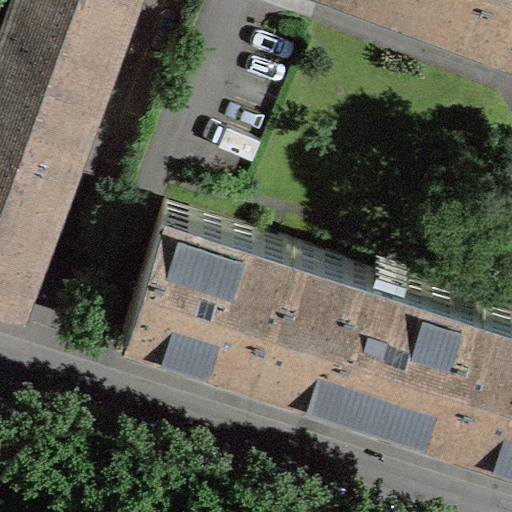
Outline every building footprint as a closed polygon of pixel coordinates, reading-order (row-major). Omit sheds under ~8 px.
[(10,0),(0,28),(0,115),(67,139),(68,137),(76,113),(117,0),(10,0)] [(511,0),(465,0),(464,6),(466,7),(485,14),(483,19),(481,26),(482,27),(489,29),(488,30),(511,38),(511,0)] [(66,141),(67,139),(0,115),(0,279),(12,284),(14,285),(16,281),(25,256),(57,166),(66,141)] [(256,348),(292,235),(189,202),(185,215),(164,208),(163,208),(162,207),(126,321),(229,353),(230,354),(234,341),(254,347),(255,348),(256,348)] [(447,409),(483,296),(292,235),(256,348),(257,348),(258,349),(313,366),(309,379),(311,379),(384,402),(385,403),(389,390),(445,408),(447,409)] [(511,305),(485,297),(483,296),(447,409),(448,409),(449,409),(469,416),(465,428),(466,429),(511,443),(511,305)]
